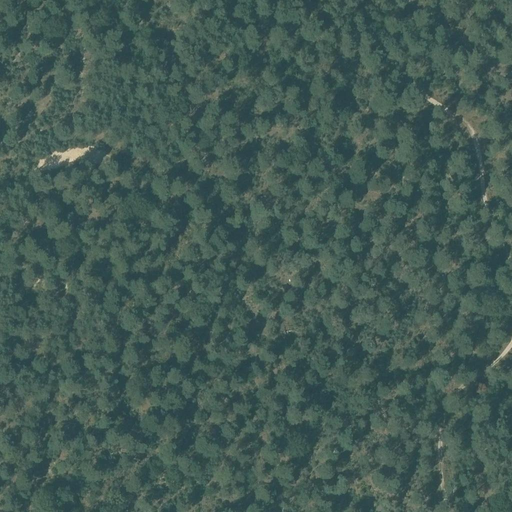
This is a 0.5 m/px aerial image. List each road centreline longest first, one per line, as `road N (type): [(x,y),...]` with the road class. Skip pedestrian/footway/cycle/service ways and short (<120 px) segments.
road 1 (track): [(452,511),(435,480),(444,402),(492,361),(511,330)]
road 2 (track): [(511,263),(478,195),(469,137),(449,110)]
road 3 (track): [(421,108),(410,68),(455,0)]
